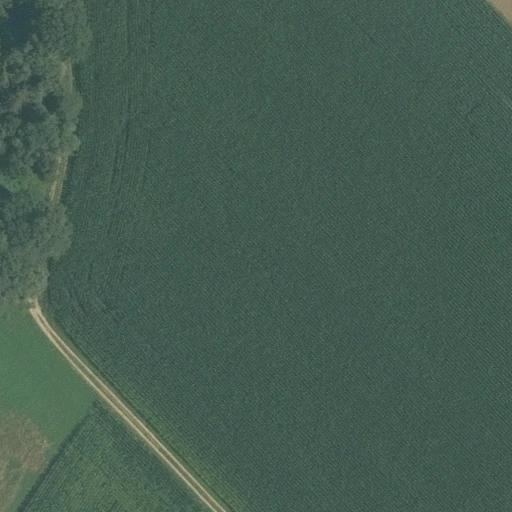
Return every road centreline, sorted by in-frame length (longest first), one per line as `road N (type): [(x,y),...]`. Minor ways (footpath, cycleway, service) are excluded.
road 1 (track): [(47,318),(91,146),(83,0)]
road 2 (track): [(223,511),(47,318)]
